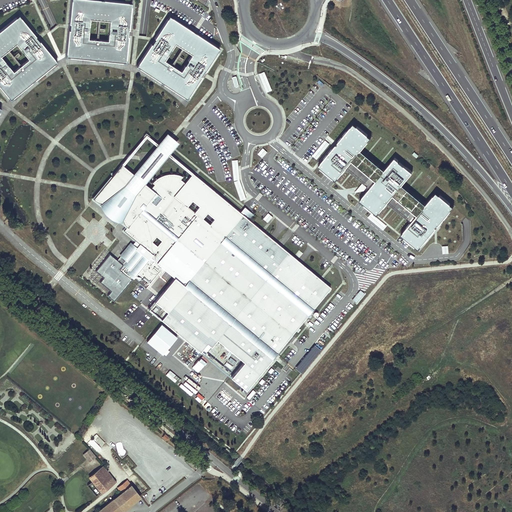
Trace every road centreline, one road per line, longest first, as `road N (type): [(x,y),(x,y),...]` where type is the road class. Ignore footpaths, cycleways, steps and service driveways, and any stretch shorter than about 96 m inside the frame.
road 1 (unclassified): [(0,283),(277,511)]
road 2 (trunk): [(303,36),(326,39),(407,96),(511,209)]
road 3 (trunk): [(387,0),(511,193)]
road 4 (trunk): [(511,157),(409,0)]
road 5 (trunk): [(511,113),(466,0)]
